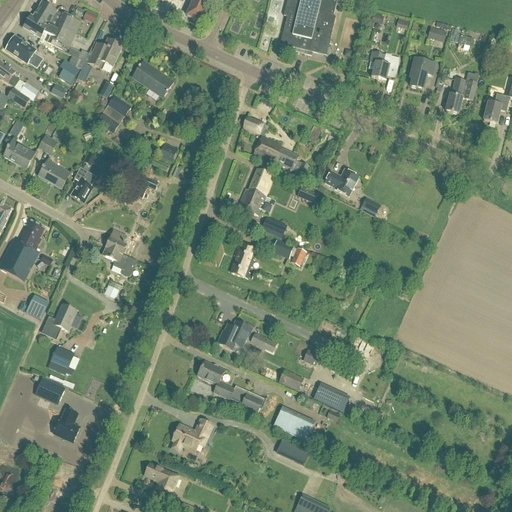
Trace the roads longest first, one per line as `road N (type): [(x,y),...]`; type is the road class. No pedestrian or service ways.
road 1 (residential): [(94,511),(250,73)]
road 2 (tertiary): [(511,193),(250,73)]
